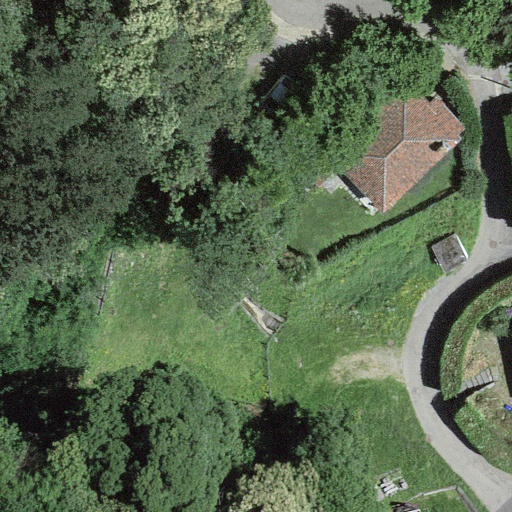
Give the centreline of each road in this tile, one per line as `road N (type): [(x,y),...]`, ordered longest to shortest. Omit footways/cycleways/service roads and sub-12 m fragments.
road 1 (residential): [(479,260),(492,204),(484,97),(464,45),(429,16),(395,6),(334,10),(300,0)]
road 2 (residential): [(479,260),(434,310),(418,361),(424,399),(442,434),(511,510)]
